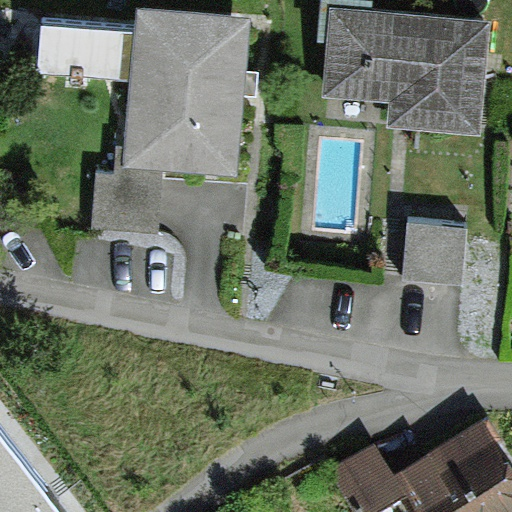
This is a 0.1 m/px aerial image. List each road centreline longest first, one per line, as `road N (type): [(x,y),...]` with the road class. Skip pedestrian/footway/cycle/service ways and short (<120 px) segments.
road 1 (residential): [(0,296),(466,386)]
road 2 (residential): [(466,386),(281,435),(185,511)]
